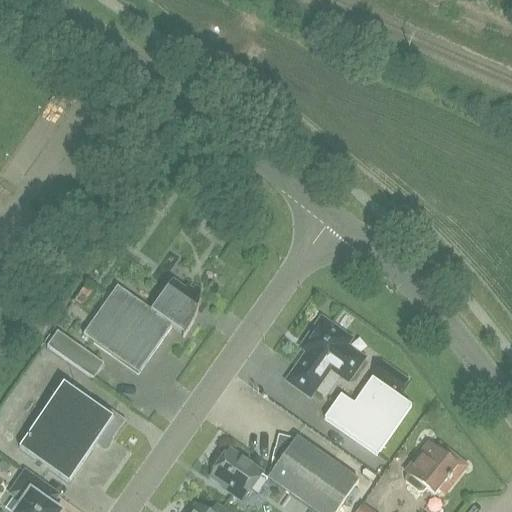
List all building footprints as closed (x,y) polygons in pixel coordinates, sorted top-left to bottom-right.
[(203,290),(202,281),(201,281),(201,289),(192,282),(186,290),(174,281),(153,311),(174,327),(186,336),(184,338),(185,338),(190,331),(194,323),(198,315),(200,307),(202,298),(203,290)] [(140,375),(174,327),(153,311),(119,287),(84,336),(140,375)] [(313,348),(289,382),(311,397),(332,369),(350,382),(365,359),(347,347),(352,340),(332,326),(317,329),(307,343),(313,348)] [(99,361),(58,332),(49,345),(89,374),(99,361)] [(355,405),(342,396),(326,419),(378,456),(413,407),(373,379),(355,405)] [(99,405),(68,381),(20,448),(70,483),(98,443),(108,449),(127,421),(101,403),(99,405)] [(339,511),(360,483),(298,439),(296,441),(281,437),(270,478),(269,480),(314,511),(339,511)] [(429,444),(406,472),(409,475),(407,478),(407,483),(420,493),(425,493),(427,489),(436,496),(441,489),(446,493),(467,467),(449,453),(445,457),(429,444)] [(263,475),(230,452),(213,477),(245,500),(263,475)] [(59,511),(52,507),(60,496),(26,472),(11,494),(24,503),(17,511),(59,511)]
